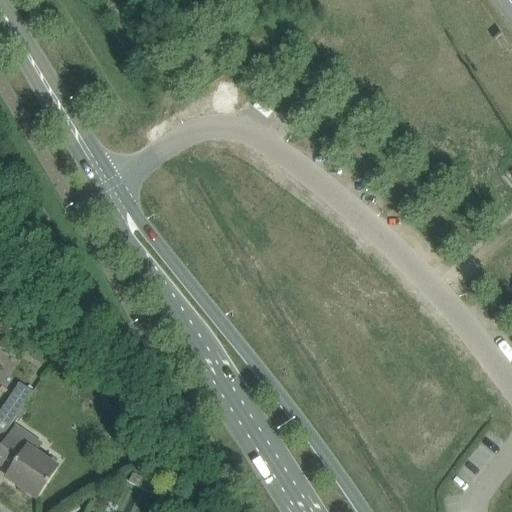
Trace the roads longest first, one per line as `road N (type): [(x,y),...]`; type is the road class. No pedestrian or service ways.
road 1 (secondary): [(364,511),(105,185)]
road 2 (secondary): [(105,185),(128,235),(309,511)]
road 3 (secondary): [(105,185),(0,14)]
